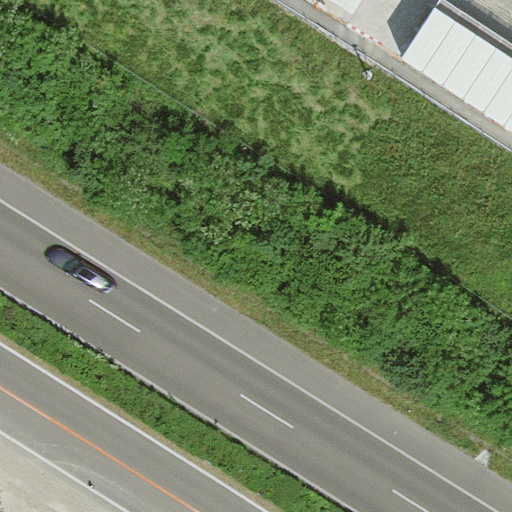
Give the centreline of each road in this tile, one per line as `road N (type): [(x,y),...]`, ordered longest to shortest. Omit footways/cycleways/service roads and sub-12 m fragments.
road 1 (motorway): [(393,491),(0,244)]
road 2 (motorway): [(0,387),(195,511)]
